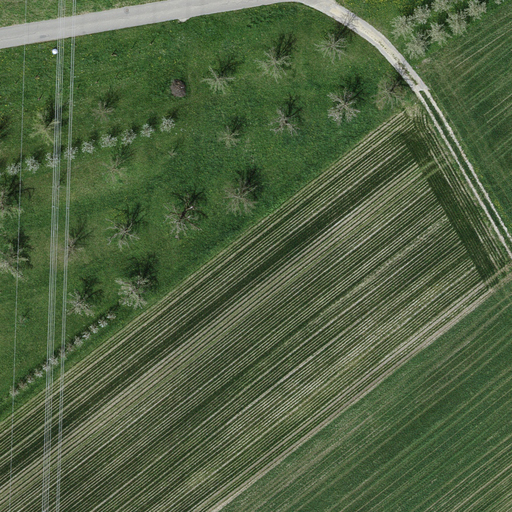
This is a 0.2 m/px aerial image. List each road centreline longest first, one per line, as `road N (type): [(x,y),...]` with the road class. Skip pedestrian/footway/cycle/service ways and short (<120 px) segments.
road 1 (track): [(315,0),(377,37),(419,90),(511,247)]
road 2 (residential): [(0,42),(247,0)]
